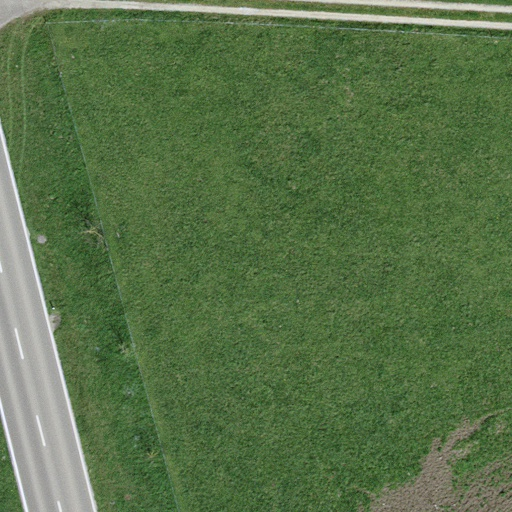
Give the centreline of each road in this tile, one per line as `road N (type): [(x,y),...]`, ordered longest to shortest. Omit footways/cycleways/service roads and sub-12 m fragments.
road 1 (track): [(189,0),(511,16)]
road 2 (secondary): [(56,511),(0,280)]
